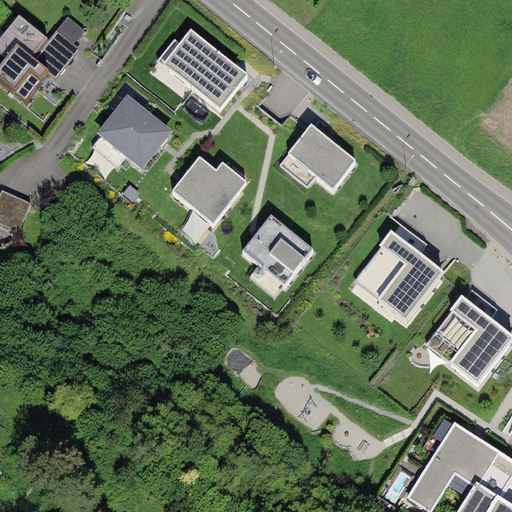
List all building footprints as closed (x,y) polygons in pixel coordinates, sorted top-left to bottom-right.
[(0,50),(0,84),(27,106),(50,77),(34,64),(49,44),(24,24),(2,52),(0,50)] [(247,83),(191,40),(166,72),(222,115),(247,83)] [(176,143),(125,107),(99,143),(149,180),(176,143)] [(359,171),(310,134),(288,163),(337,200),(359,171)] [(215,177),(201,165),(171,200),(212,235),(249,191),(222,168),(215,177)] [(3,194),(0,201),(0,226),(20,236),(33,208),(3,194)] [(317,256),(271,221),(245,254),(292,290),(317,256)] [(444,278),(392,236),(354,283),(407,325),(444,278)] [(511,346),(511,339),(463,301),(425,347),(478,389),(511,346)] [(511,486),(511,465),(456,430),(411,499),(431,511),(434,511),(456,479),(476,492),(462,511),(511,511),(511,508),(502,502),(511,486)]
